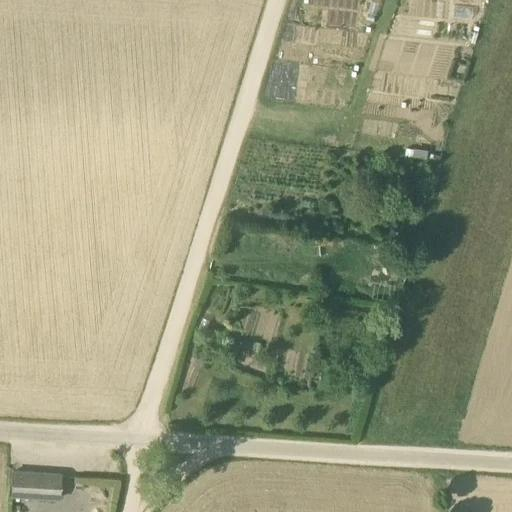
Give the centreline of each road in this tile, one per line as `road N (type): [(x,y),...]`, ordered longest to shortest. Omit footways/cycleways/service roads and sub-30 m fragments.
road 1 (unclassified): [(511,466),(0,432)]
road 2 (track): [(142,442),(272,0)]
